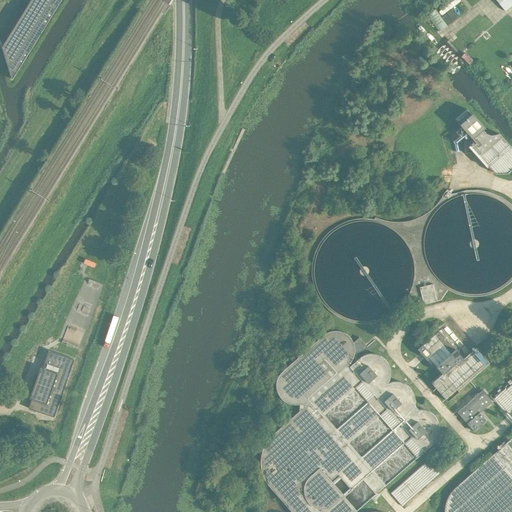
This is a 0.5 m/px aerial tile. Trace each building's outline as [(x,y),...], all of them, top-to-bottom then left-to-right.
[(59,0),(29,0),(1,46),(11,79),(59,0)] [(511,0),(495,0),(505,11),(511,4),(511,0)] [(486,133),(472,117),(469,112),(466,109),(455,119),(461,126),(455,132),(461,138),(460,138),(462,149),(464,149),(465,153),(473,151),(474,150),(494,173),(506,174),(511,168),(511,148),(499,133),(491,135),(486,133)] [(339,331),(338,331),(337,331),(334,331),(332,331),(331,331),(329,331),(327,332),(326,333),(324,334),(323,335),(282,371),(281,372),(280,373),(279,374),(278,375),(278,377),(277,378),(277,379),(277,380),(276,381),(276,382),(276,384),(276,385),(276,386),(276,387),(276,388),(276,390),(277,391),(277,392),(278,393),(278,394),(279,395),(280,396),(280,397),(282,399),(283,400),(285,401),(287,402),(288,403),(291,403),(293,404),(294,404),(296,404),(297,404),(299,403),(299,411),(273,434),(271,435),(270,437),(269,438),(268,439),(267,441),(266,442),(265,444),(264,445),(263,447),(263,448),(262,450),(262,452),(261,453),(261,455),(261,457),(260,459),(260,460),(260,462),(260,464),(260,466),(261,467),(261,469),(261,471),(262,472),(262,474),(264,477),(264,479),(265,480),(266,482),(267,483),(269,486),(292,511),(353,511),(433,442),(434,441),(435,440),(436,439),(436,438),(437,436),(438,435),(438,434),(438,433),(439,432),(439,431),(439,429),(439,428),(439,427),(439,426),(439,424),(438,423),(438,422),(437,421),(437,420),(436,419),(436,418),(435,417),(433,415),(432,413),(429,412),(428,411),(426,410),(424,410),(421,409),(419,409),(418,410),(414,405),(414,404),(414,403),(414,402),(414,400),(414,399),(414,398),(414,397),(414,396),(413,394),(413,393),(412,392),(412,391),(411,390),(410,388),(408,386),(406,385),(404,384),(403,383),(402,383),(400,382),(399,382),(398,382),(396,381),(394,381),(393,382),(391,382),(388,383),(387,383),(387,381),(388,380),(389,379),(389,378),(389,377),(389,376),(390,374),(390,373),(390,372),(390,371),(390,369),(389,368),(389,367),(389,366),(388,365),(388,364),(387,363),(386,362),(385,360),(384,359),(383,358),(381,357),(379,355),(378,355),(375,354),(374,354),(373,354),(371,354),(368,354),(367,354),(366,354),(363,355),(362,356),(360,357),(359,358),(358,359),(355,357),(367,347),(359,337),(353,343),(352,341),(352,340),(351,339),(350,338),(349,337),(349,336),(348,335),(347,335),(345,333),(343,332),(341,332),(340,331),(339,331)] [(464,360),(455,349),(450,353),(434,335),(419,348),(442,373),(431,383),(447,401),(458,391),(456,389),(487,361),(477,349),(464,360)] [(28,408),(54,417),(74,359),(48,350),(42,367),(40,367),(29,398),(31,398),(28,408)] [(487,421),(480,412),(492,402),(482,390),(457,412),(474,431),(487,421)] [(428,459),(389,493),(401,506),(440,473),(428,459)]
